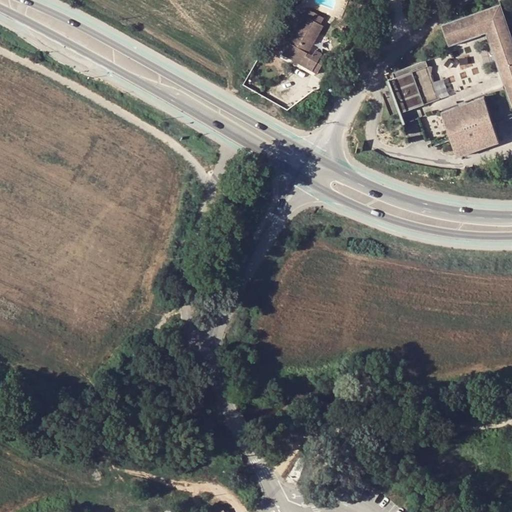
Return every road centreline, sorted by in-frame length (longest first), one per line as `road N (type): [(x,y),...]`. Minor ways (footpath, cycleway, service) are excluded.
road 1 (unclassified): [(296,182),(212,339),(228,416),(280,511)]
road 2 (secondary): [(0,5),(301,174)]
road 3 (secondary): [(313,156),(22,0)]
road 4 (secondary): [(301,174),(414,226),(511,236)]
road 5 (unclassified): [(313,156),(396,45),(464,0)]
road 6 (secondary): [(511,215),(427,206),(313,156)]
